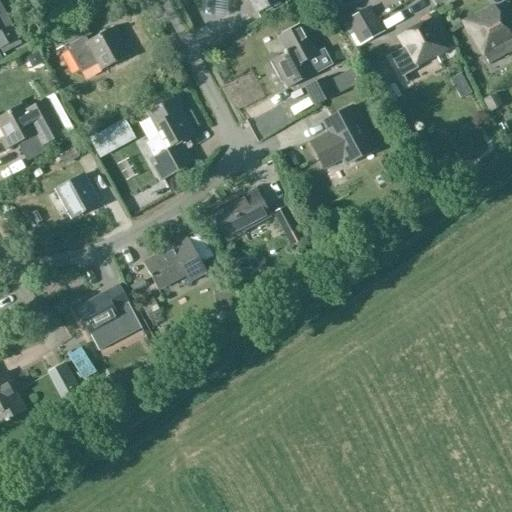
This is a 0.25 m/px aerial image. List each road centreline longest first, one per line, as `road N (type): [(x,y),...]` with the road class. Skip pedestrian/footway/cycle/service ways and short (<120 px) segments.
road 1 (track): [(0,502),(511,165)]
road 2 (residential): [(158,0),(242,156),(102,249),(10,271)]
